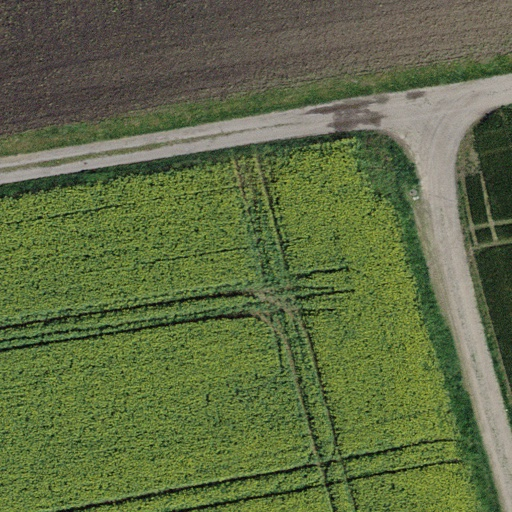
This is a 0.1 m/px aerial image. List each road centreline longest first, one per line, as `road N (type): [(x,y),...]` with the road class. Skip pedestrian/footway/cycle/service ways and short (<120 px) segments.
road 1 (track): [(0,186),(511,89)]
road 2 (track): [(412,102),(511,478)]
